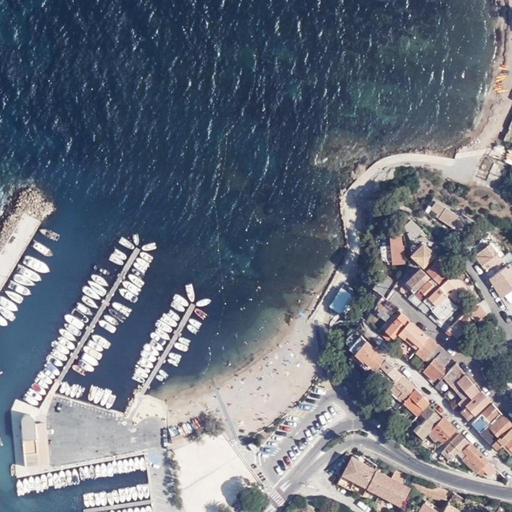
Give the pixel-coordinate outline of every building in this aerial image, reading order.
[(437,213),(441,206),(436,202),(431,209),(437,213)] [(460,218),(441,206),(437,213),(435,216),(457,231),(460,227),(456,224),(460,218)] [(404,225),(410,241),(421,230),(410,220),(404,225)] [(400,245),(399,230),(389,231),(389,245),(379,246),(380,261),(387,264),(404,263),(403,245),(400,245)] [(477,262),(484,272),(501,260),(491,246),(494,243),(489,235),(477,244),(480,249),(471,255),(476,262),(477,262)] [(434,255),(431,252),(423,244),(411,255),(422,266),(434,255)] [(434,255),(435,256),(441,250),(437,246),(431,252),(434,255)] [(441,285),(450,275),(443,268),(448,262),(440,253),(435,259),(437,261),(427,271),(441,285)] [(511,266),(508,262),(493,273),(508,291),(511,288),(511,274),(511,275),(511,274),(511,266)] [(419,269),(407,281),(415,291),(429,278),(421,269),(419,269)] [(375,282),(376,283),(372,289),(381,296),(392,279),(382,272),(375,282)] [(466,290),(452,274),(450,275),(441,285),(439,287),(447,295),(454,302),(457,299),(457,300),(463,294),(463,293),(466,290)] [(416,294),(422,301),(438,286),(430,279),(416,294)] [(425,302),(432,309),(446,296),(447,295),(439,287),(425,302)] [(346,295),(352,297),(351,293),(341,288),(329,306),(339,312),(343,311),(338,308),(337,301),(339,297),(346,295)] [(358,296),(352,297),(346,295),(339,297),(337,301),(338,308),(343,311),(345,320),(358,300),(358,296)] [(446,296),(432,309),(443,320),(455,308),(446,296)] [(457,305),(462,310),(466,308),(464,306),(460,301),(457,305)] [(485,315),(479,302),(475,304),(466,308),(462,310),(465,312),(473,321),(485,315)] [(384,329),(392,337),(397,332),(408,320),(400,313),(384,329)] [(458,336),(464,330),(462,329),(470,321),(465,315),(456,324),(454,322),(450,327),(458,336)] [(397,332),(416,349),(427,336),(408,320),(397,332)] [(455,338),(458,336),(450,327),(447,329),(455,338)] [(373,371),(384,359),(360,336),(349,347),(362,360),(373,371)] [(414,351),(423,359),(424,358),(437,344),(427,336),(416,349),(414,351)] [(398,341),(394,346),(403,355),(408,350),(398,341)] [(428,362),(440,348),(437,344),(424,358),(428,362)] [(450,359),(442,350),(424,370),(433,380),(437,376),(439,378),(446,370),(444,367),(450,359)] [(409,361),(415,367),(420,362),(414,355),(409,361)] [(401,376),(384,359),(373,371),(372,372),(388,389),(401,376)] [(372,372),(373,371),(362,360),(359,364),(370,374),(372,372)] [(442,376),(451,386),(463,375),(453,365),(442,376)] [(459,401),(463,406),(477,392),(463,375),(451,386),(456,392),(462,386),(468,392),(459,401)] [(415,389),(401,376),(388,389),(381,396),(393,407),(398,403),(395,400),(397,398),(402,402),(415,389)] [(428,403),(415,389),(402,402),(416,416),(419,413),(426,405),(428,403)] [(463,406),(458,410),(467,419),(488,400),(479,391),(477,392),(463,406)] [(491,404),(473,420),(482,429),(483,430),(501,414),(491,404)] [(440,419),(426,405),(419,413),(425,419),(419,425),(427,433),(440,419)] [(37,453),(34,424),(34,421),(34,420),(33,417),(32,416),(29,414),(28,414),(26,414),(23,415),(22,416),(21,418),(20,420),(22,454),(37,453)] [(501,414),(483,430),(481,433),(496,448),(511,434),(511,426),(501,414)] [(455,429),(443,417),(440,419),(427,433),(425,434),(433,442),(437,439),(441,443),(455,429)] [(473,420),(471,423),(479,431),(482,429),(473,420)] [(260,446),(283,422),(255,434),(260,446)] [(47,462),(44,423),(34,424),(37,453),(22,454),(23,463),(47,462)] [(471,423),(469,424),(478,432),(479,431),(471,423)] [(425,434),(427,433),(419,425),(413,430),(421,438),(425,434)] [(479,431),(478,432),(495,450),(496,448),(481,433),(479,431)] [(455,453),(467,442),(459,434),(444,448),(452,455),(455,453)] [(461,451),(469,443),(467,442),(455,453),(462,459),(465,455),(461,451)] [(470,467),(482,457),(469,443),(461,451),(465,455),(462,459),(470,467)] [(510,454),(511,452),(505,444),(502,446),(510,454)] [(440,452),(441,453),(448,460),(452,455),(444,448),(440,452)] [(406,475),(395,469),(391,477),(350,455),(342,473),(349,477),(366,486),(400,504),(409,487),(402,483),(406,475)] [(489,476),(496,470),(482,457),(470,467),(475,472),(476,472),(481,467),(484,470),(489,476)] [(366,486),(349,477),(344,486),(361,495),(366,486)] [(412,478),(410,484),(416,487),(418,480),(412,478)] [(418,480),(416,487),(443,498),(447,490),(418,480)] [(456,511),(459,509),(447,502),(441,511),(456,511)] [(432,511),(440,511),(425,503),(423,506),(432,511)]
